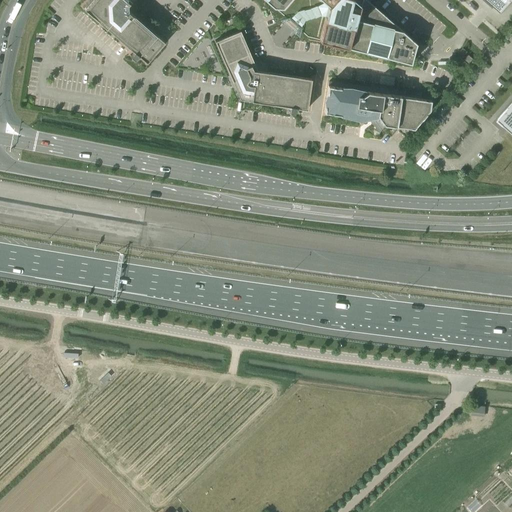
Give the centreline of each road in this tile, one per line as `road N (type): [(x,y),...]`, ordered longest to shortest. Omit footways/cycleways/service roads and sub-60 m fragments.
road 1 (unclassified): [(511,378),(0,301)]
road 2 (motorway): [(0,256),(511,329)]
road 3 (secondary): [(0,164),(384,227),(511,228)]
road 4 (secondary): [(511,202),(380,201),(0,139)]
road 5 (motorway): [(393,269),(0,205)]
road 6 (track): [(466,372),(449,408),(341,511)]
road 7 (tertiary): [(0,132),(18,29),(33,0)]
